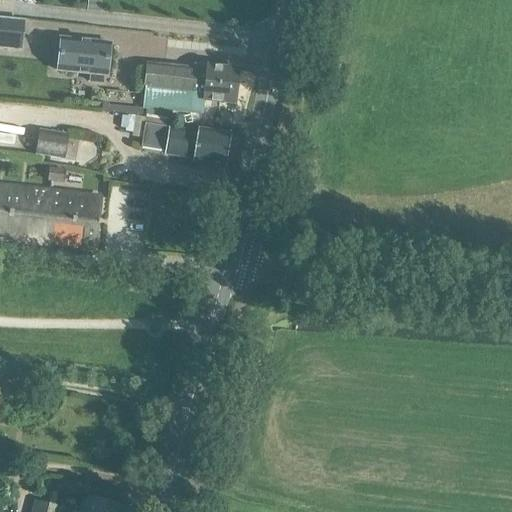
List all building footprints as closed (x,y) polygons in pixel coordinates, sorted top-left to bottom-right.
[(0,23),(0,51),(19,54),(22,26),(0,23)] [(60,38),(57,71),(91,75),(90,82),(102,83),(103,76),(107,76),(111,43),(60,38)] [(153,65),(148,69),(144,108),(203,113),(204,100),(236,103),(239,69),(195,64),(195,69),(153,65)] [(91,108),(102,110),(103,103),(91,102),(91,108)] [(199,133),(170,129),(166,155),(195,159),(194,163),(225,168),(231,134),(199,129),(199,133)] [(39,130),(37,134),(35,155),(64,160),(69,135),(39,130)] [(51,170),(49,182),(68,184),(69,172),(51,170)] [(0,238),(45,244),(50,192),(0,186),(0,238)] [(99,198),(50,192),(45,244),(93,247),(99,198)] [(119,511),(121,506),(88,497),(84,511),(119,511)] [(58,511),(60,507),(38,501),(34,511),(58,511)]
